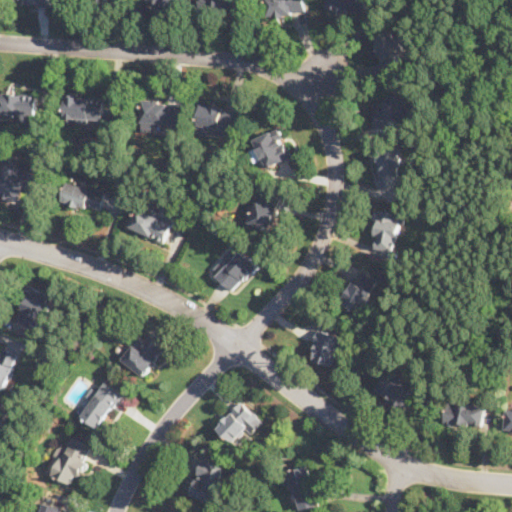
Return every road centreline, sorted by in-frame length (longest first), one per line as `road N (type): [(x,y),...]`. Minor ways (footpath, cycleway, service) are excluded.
road 1 (residential): [(115,511),(156,436),(325,235),(335,191),(331,138),(298,86),(239,59),(0,40)]
road 2 (residential): [(511,482),(402,466),(194,312),(119,275),(0,238)]
